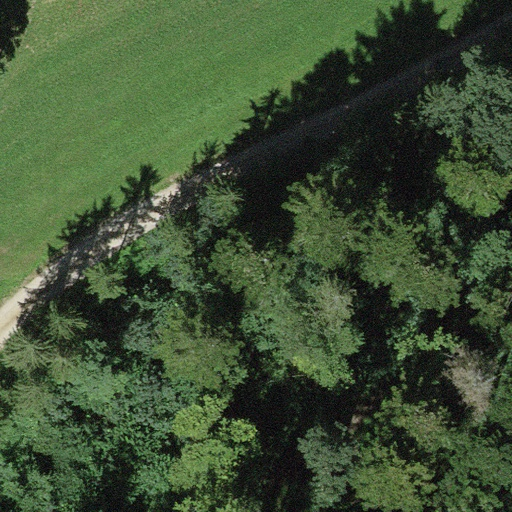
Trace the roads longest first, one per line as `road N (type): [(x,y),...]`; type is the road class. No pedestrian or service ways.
road 1 (track): [(0,319),(511,17)]
road 2 (track): [(511,311),(280,462),(231,511)]
